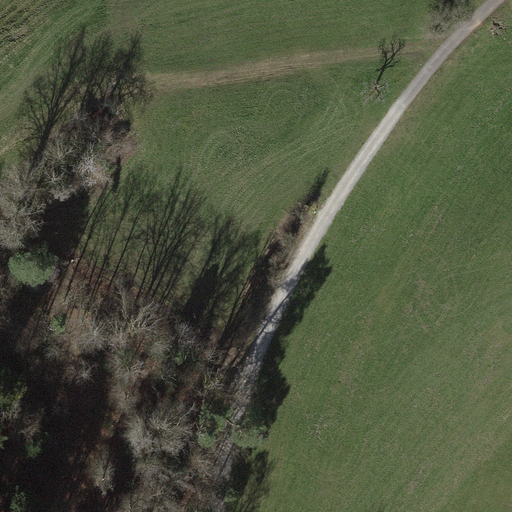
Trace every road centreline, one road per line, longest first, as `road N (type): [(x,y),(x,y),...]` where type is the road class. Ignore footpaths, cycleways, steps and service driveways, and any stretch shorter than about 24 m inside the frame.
road 1 (track): [(496,0),(420,81),(307,249),(244,390),(214,511)]
road 2 (track): [(452,42),(120,90)]
